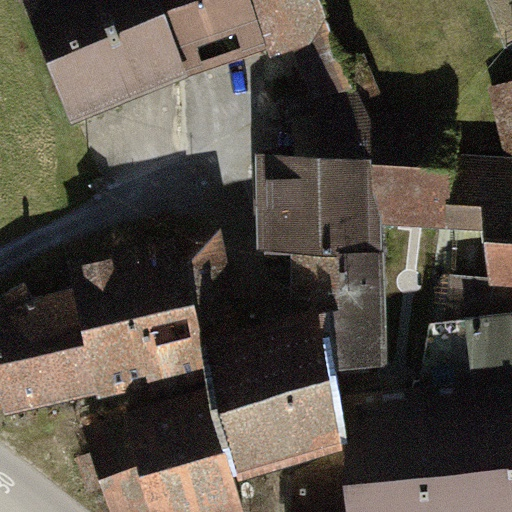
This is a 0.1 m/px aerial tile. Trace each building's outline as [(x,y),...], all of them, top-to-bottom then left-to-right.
[(44,0),(96,131),(301,49),(326,108),(376,111),(331,0),(44,0)] [(511,84),(495,90),(511,160),(511,84)] [(327,134),(267,132),(266,251),(305,249),(307,306),(407,303),(402,234),(504,237),(504,301),(511,300),(511,167),(477,167),(469,114),(393,112),(376,111),(326,108),(327,134)] [(238,231),(0,299),(0,396),(5,418),(229,374),(224,329),(258,322),(238,231)] [(251,397),(105,433),(118,511),(275,511),(267,482),(315,472),(391,461),(383,408),(348,313),(240,338),(251,397)] [(391,461),(315,472),(309,511),(511,511),(511,417),(495,420),(491,393),(383,408),(391,461)]
